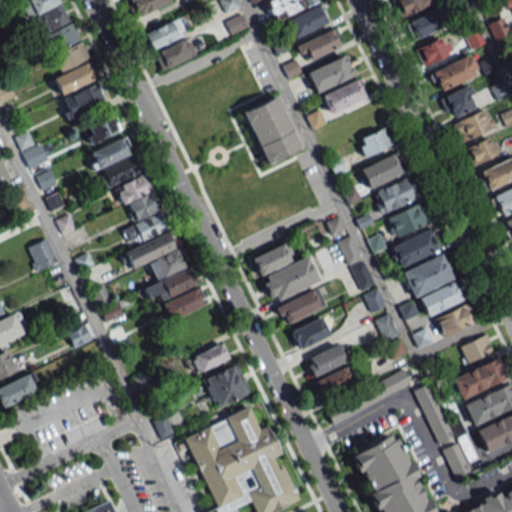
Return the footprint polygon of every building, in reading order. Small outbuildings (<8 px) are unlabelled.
[(126,0),(134,17),(168,2),(167,0),(126,0)] [(263,0),(264,0),(272,20),(316,2),(314,0),(263,0)] [(391,0),(399,17),(430,4),(428,0),(391,0)] [(291,38),(327,22),(319,4),(283,20),(291,38)] [(406,21),(412,39),(440,29),(434,11),(406,21)] [(231,20),(224,22),(228,33),(242,28),(238,17),(231,20)] [(498,35),(506,32),(500,18),(487,24),(490,30),(495,28),(498,35)] [(149,49),(184,36),(177,19),(142,32),(149,49)] [(71,23),(44,35),(53,54),(51,55),(59,74),(51,78),(58,95),(96,78),(71,23)] [(294,46),(302,63),(339,44),(331,28),(294,46)] [(152,53),(160,70),(193,54),(185,37),(152,53)] [(449,55),(444,38),(419,46),(424,62),(449,55)] [(314,92),(352,75),(342,55),(304,73),(314,92)] [(461,82),(453,62),(429,71),(437,91),(461,82)] [(327,112),(363,97),(355,79),(319,94),(327,112)] [(0,85),(0,102),(14,95),(8,82),(0,85)] [(65,119),(105,103),(96,83),(57,99),(65,119)] [(446,118),(473,109),(465,87),(439,96),(446,118)] [(240,110),(261,164),(298,149),(276,96),(240,110)] [(491,127),(483,109),(450,124),(459,141),(491,127)] [(118,130),(110,114),(83,127),(91,144),(118,130)] [(362,157),(390,143),(382,127),(354,141),(362,157)] [(14,137),(19,150),(32,144),(27,131),(14,137)] [(462,150),(471,165),(498,151),(490,135),(462,150)] [(358,169),(367,187),(401,170),(392,152),(358,169)] [(511,178),(511,157),(478,170),(485,189),(511,178)] [(137,175),(133,158),(97,168),(102,186),(137,175)] [(0,192),(15,183),(0,159),(0,192)] [(40,189),(54,183),(49,170),(34,176),(40,189)] [(151,192),(149,193),(142,175),(113,186),(120,205),(126,202),(134,223),(120,228),(126,245),(166,229),(151,192)] [(374,192),(384,213),(418,196),(408,175),(374,192)] [(511,210),(511,185),(490,196),(499,216),(511,210)] [(29,205),(19,187),(5,194),(15,213),(29,205)] [(427,220),(418,202),(385,218),(394,237),(427,220)] [(63,231),(72,226),(65,215),(56,221),(63,231)] [(324,222),(330,234),(343,228),(337,216),(324,222)] [(510,239),(511,238),(511,216),(502,221),(510,239)] [(437,249),(427,228),(388,247),(398,267),(437,249)] [(120,251),(128,269),(146,262),(154,282),(140,288),(145,299),(155,295),(158,300),(192,286),(168,231),(120,251)] [(358,291),(372,285),(350,235),(335,241),(358,291)] [(23,248),(34,272),(56,262),(45,238),(23,248)] [(250,257),(268,302),(317,282),(306,255),(292,261),(284,242),(250,257)] [(399,271),(410,297),(451,280),(440,254),(399,271)] [(461,300),(453,281),(417,299),(426,317),(461,300)] [(161,304),(168,320),(201,304),(193,288),(161,304)] [(281,325),(321,307),(313,289),(273,307),(281,325)] [(361,295),(369,312),(383,306),(375,289),(361,295)] [(397,306),(403,320),(416,314),(410,300),(397,306)] [(433,319),(441,336),(475,320),(466,302),(433,319)] [(0,316),(9,312),(19,332),(0,341),(0,316)] [(373,319),(382,341),(396,335),(387,314),(373,319)] [(328,334),(319,316),(288,331),(297,349),(328,334)] [(458,345),(464,362),(491,352),(484,335),(458,345)] [(227,357),(218,342),(184,361),(192,376),(227,357)] [(303,359),(312,377),(344,361),(335,344),(303,359)] [(0,377),(15,371),(6,350),(0,352),(0,377)] [(504,379),(495,358),(450,377),(458,398),(504,379)] [(201,379),(213,408),(247,393),(235,364),(201,379)] [(313,380),(321,398),(353,385),(346,367),(313,380)] [(331,423),(409,384),(403,371),(324,410),(331,423)] [(37,390),(28,373),(0,386),(0,407),(1,408),(37,390)] [(436,444),(451,437),(427,383),(412,390),(436,444)] [(470,425),(511,407),(511,386),(509,387),(508,384),(461,403),(470,425)] [(182,435),(212,508),(203,511),(225,511),(249,502),(253,511),(268,511),(297,500),(282,466),(277,468),(272,457),(278,455),(266,426),(256,429),(247,408),(182,435)] [(511,412),(473,429),(483,451),(511,438),(511,412)] [(152,420),(159,439),(171,434),(164,416),(152,420)] [(353,451),(377,511),(511,511),(511,486),(448,511),(427,511),(396,434),(353,451)] [(78,511),(112,511),(108,500),(78,511)]
